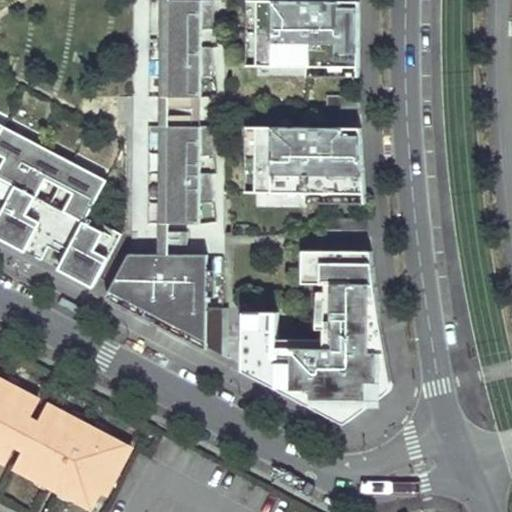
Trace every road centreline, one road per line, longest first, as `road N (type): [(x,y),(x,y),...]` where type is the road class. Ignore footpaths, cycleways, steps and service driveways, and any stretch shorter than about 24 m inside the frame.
road 1 (residential): [(463,454),(436,386),(414,209),(408,0)]
road 2 (residential): [(0,296),(315,467),(355,476)]
